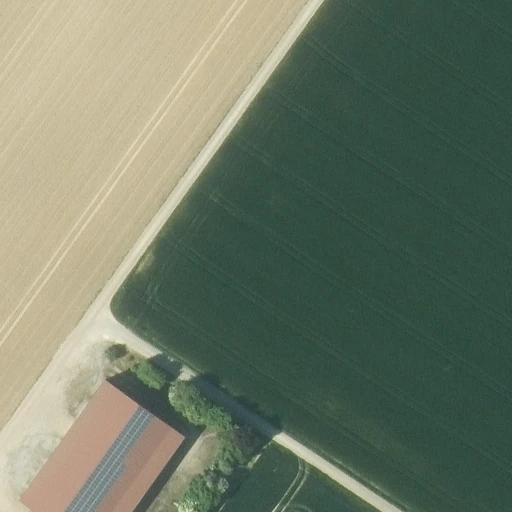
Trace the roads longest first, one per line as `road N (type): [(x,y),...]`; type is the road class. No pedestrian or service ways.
road 1 (track): [(317,0),(0,446)]
road 2 (track): [(391,511),(95,315)]
